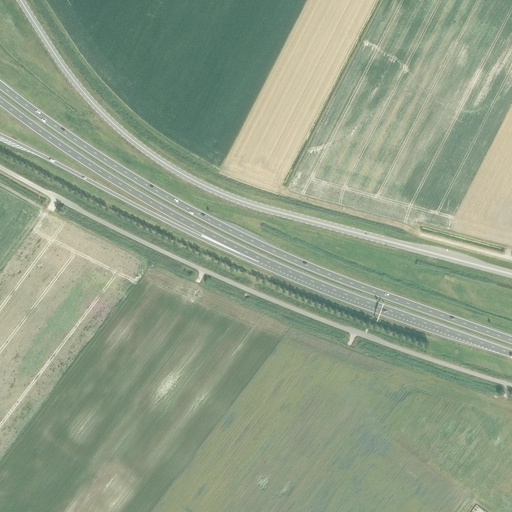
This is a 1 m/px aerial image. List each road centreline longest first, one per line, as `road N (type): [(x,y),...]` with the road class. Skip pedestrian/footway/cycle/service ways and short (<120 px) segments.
road 1 (trunk): [(511,340),(338,278),(220,225),(98,155),(0,84)]
road 2 (unclassified): [(511,386),(251,291),(0,167)]
road 3 (trunk): [(389,241),(239,200),(154,156),(93,104),(20,0)]
road 4 (trunk): [(0,100),(122,185),(260,258)]
road 5 (trunk): [(0,134),(200,237),(260,258)]
road 6 (trunk): [(260,258),(511,353)]
road 7 (track): [(277,193),(418,233)]
road 8 (trunk): [(389,241),(511,274)]
